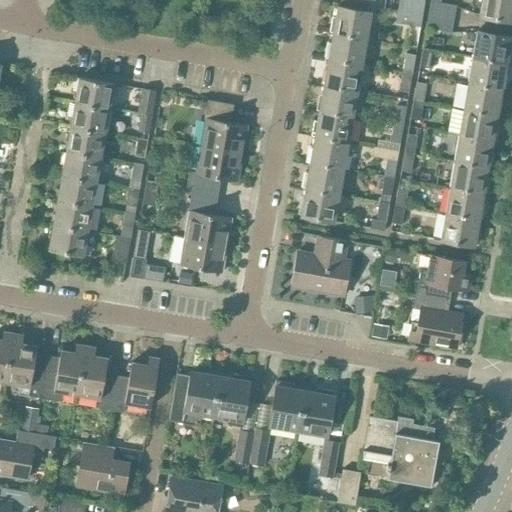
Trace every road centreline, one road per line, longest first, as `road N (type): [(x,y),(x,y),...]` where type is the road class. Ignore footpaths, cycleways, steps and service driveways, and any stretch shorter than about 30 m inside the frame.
road 1 (residential): [(294,73),(23,27)]
road 2 (residential): [(243,339),(511,382)]
road 3 (residential): [(243,339),(294,73)]
road 4 (residential): [(144,511),(172,327)]
road 5 (residential): [(172,327),(0,298)]
